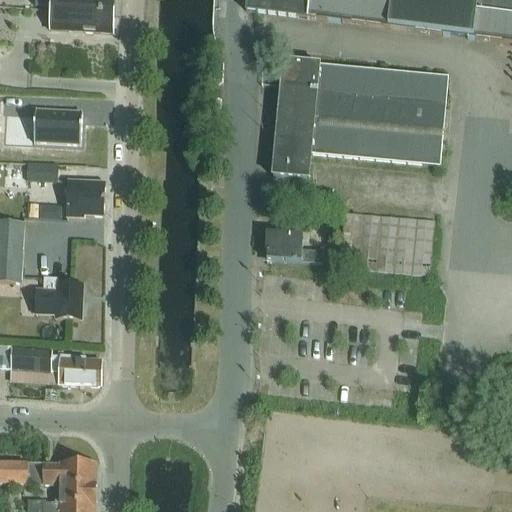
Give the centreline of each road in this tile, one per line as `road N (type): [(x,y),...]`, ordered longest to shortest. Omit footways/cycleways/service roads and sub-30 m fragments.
road 1 (unknown): [(234,30),(403,36),(469,57),(482,73),(487,154),(470,376)]
road 2 (unclassified): [(119,425),(136,0)]
road 3 (unclassified): [(229,430),(239,68)]
